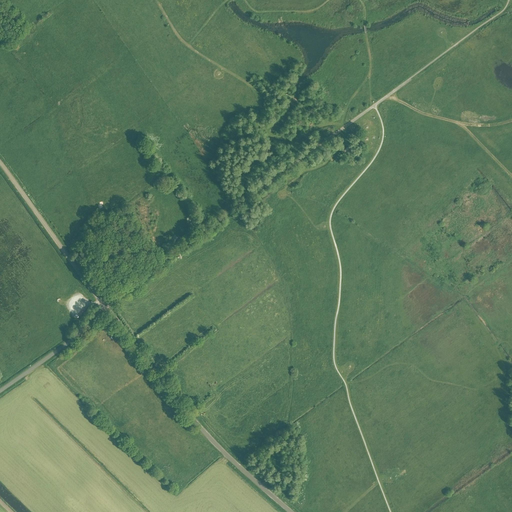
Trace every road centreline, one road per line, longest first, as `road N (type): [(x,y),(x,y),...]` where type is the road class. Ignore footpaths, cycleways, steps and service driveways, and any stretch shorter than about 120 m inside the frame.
road 1 (unclassified): [(290,511),(194,420),(106,306)]
road 2 (unclassified): [(106,306),(0,163)]
road 3 (unclassified): [(0,390),(106,306)]
